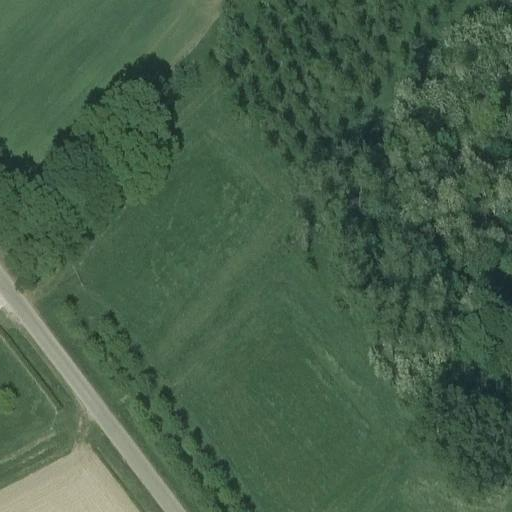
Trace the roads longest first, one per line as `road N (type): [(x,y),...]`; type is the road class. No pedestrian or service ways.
road 1 (track): [(291,0),(19,307)]
road 2 (unclassified): [(173,511),(0,281)]
